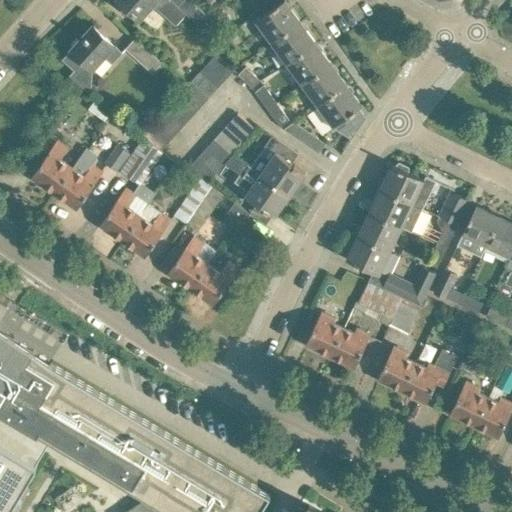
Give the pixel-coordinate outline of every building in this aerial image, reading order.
[(182,0),(179,5),(173,0),(119,0),(140,18),(154,2),(160,7),(158,9),(176,25),(187,13),(207,31),(215,21),(192,0),(182,0)] [(272,41),(301,20),(286,0),(283,0),(271,9),(264,0),(252,14),(272,41)] [(287,62),(316,41),(301,20),(272,41),(287,62)] [(89,92),(92,70),(105,55),(113,62),(123,52),(93,25),(62,59),(73,69),(69,74),(89,92)] [(135,37),(126,48),(153,72),(162,61),(135,37)] [(303,83),(332,62),(316,41),(287,62),(303,83)] [(225,79),(234,69),(216,53),(207,63),(225,79)] [(318,105),(347,83),(332,62),(303,83),(318,105)] [(217,87),(225,79),(207,63),(200,71),(217,87)] [(238,73),(253,88),(261,79),(246,65),(238,73)] [(209,96),(217,87),(200,71),(192,80),(209,96)] [(201,105),(209,96),(192,80),(183,89),(201,105)] [(347,83),(318,105),(333,126),(348,115),(351,118),(360,111),(359,107),(363,104),(347,83)] [(268,108),(277,101),(264,84),(255,91),(268,108)] [(193,114),(201,105),(183,89),(176,98),(193,114)] [(185,123),(193,114),(176,98),(167,107),(185,123)] [(268,108),(281,126),(290,119),(277,101),(268,108)] [(177,132),(185,123),(167,107),(159,116),(177,132)] [(255,129),(255,128),(238,113),(229,122),(247,138),(255,129)] [(169,141),(177,132),(159,116),(151,125),(169,141)] [(326,142),(295,120),(284,128),(319,152),(326,142)] [(239,147),(247,138),(229,122),(222,130),(239,147)] [(161,149),(169,141),(151,125),(144,133),(145,134),(161,149)] [(231,155),(239,147),(222,130),(214,139),(231,155)] [(161,149),(145,134),(142,137),(134,149),(120,170),(141,184),(163,151),(161,149)] [(291,162),(298,152),(277,137),(270,148),(263,157),(258,154),(251,165),(289,192),(304,172),(305,173),(306,172),(291,162)] [(60,159),(69,147),(58,139),(32,176),(55,192),(72,167),(60,159)] [(222,164),(231,155),(214,139),(205,148),(222,164)] [(131,151),(118,142),(105,161),(118,170),(131,151)] [(214,173),(222,164),(205,148),(197,157),(214,173)] [(207,181),(214,173),(197,157),(189,165),(187,167),(207,181)] [(426,174),(424,178),(409,171),(409,166),(399,162),(396,165),(392,163),(380,187),(423,208),(427,198),(428,199),(437,179),(426,174)] [(241,173),(234,182),(245,190),(243,193),(245,194),(257,203),(273,214),(275,215),(276,214),(275,213),(289,192),(251,165),(248,163),(241,173)] [(187,167),(189,165),(188,164),(183,170),(195,181),(173,213),(184,221),(211,184),(207,181),(187,167)] [(55,192),(78,208),(103,172),(93,165),(84,176),(72,167),(55,192)] [(224,193),(211,184),(184,221),(196,229),(224,193)] [(412,231),(423,208),(380,187),(370,210),(402,226),(412,231)] [(138,195),(137,196),(125,188),(100,224),(123,240),(149,203),(138,195)] [(458,224),(469,200),(450,191),(439,215),(440,215),(458,224)] [(234,201),(227,211),(243,222),(250,212),(234,201)] [(171,219),(161,212),(161,211),(149,203),(123,240),(146,256),(171,219)] [(477,203),(463,232),(487,244),(501,216),(501,215),(500,215),(499,216),(477,205),(478,204),(477,203)] [(391,250),(402,226),(370,210),(358,234),(391,250)] [(447,247),(458,224),(440,215),(437,220),(442,231),(437,242),(447,247)] [(510,255),(511,250),(511,221),(501,216),(487,244),(510,255)] [(379,274),(391,250),(358,234),(347,258),(379,274)] [(191,287),(214,255),(217,251),(205,242),(194,235),(168,271),(191,287)] [(438,267),(447,247),(437,242),(427,262),(438,267)] [(221,270),(211,263),(216,256),(214,255),(191,287),(214,303),(240,267),(229,259),(221,270)] [(458,272),(457,272),(445,266),(433,292),(445,297),(446,296),(460,303),(465,293),(451,286),(458,272)] [(347,269),(341,280),(361,290),(367,279),(347,269)] [(384,287),(402,296),(421,306),(423,306),(428,295),(425,293),(426,290),(395,275),(393,274),(392,274),(391,275),(391,276),(390,277),(389,277),(384,287)] [(402,296),(384,287),(367,279),(361,290),(356,300),(353,307),(389,325),(390,323),(402,296)] [(465,293),(460,303),(479,312),(483,302),(465,293)] [(408,332),(421,306),(402,296),(390,323),(408,332)] [(506,325),(511,315),(491,305),(486,316),(506,325)] [(331,355),(344,327),(334,322),(336,317),(322,310),(306,343),(331,355)] [(453,334),(449,343),(454,345),(466,351),(480,321),(481,320),(468,314),(460,332),(458,336),(453,334)] [(331,355),(355,367),(371,334),(357,327),(355,332),(344,327),(331,355)] [(0,409),(50,439),(144,495),(141,501),(124,511),(260,511),(271,494),(50,362),(49,364),(0,334),(0,409)] [(403,390),(416,361),(406,356),(408,352),(394,345),(378,378),(403,390)] [(416,361),(403,390),(427,401),(437,381),(444,384),(458,354),(443,347),(435,364),(429,362),(427,366),(416,361)] [(476,363),(468,359),(463,357),(458,368),(471,374),(476,363)] [(475,424),(488,396),(477,391),(479,386),(466,380),(450,412),(475,424)] [(475,424),(499,436),(511,409),(511,401),(501,396),(499,401),(488,396),(475,424)] [(0,511),(8,511),(13,505),(7,502),(14,490),(22,495),(23,492),(20,489),(26,478),(28,479),(30,476),(28,475),(34,465),(36,466),(38,463),(36,462),(43,451),(50,439),(0,409),(0,511)]
